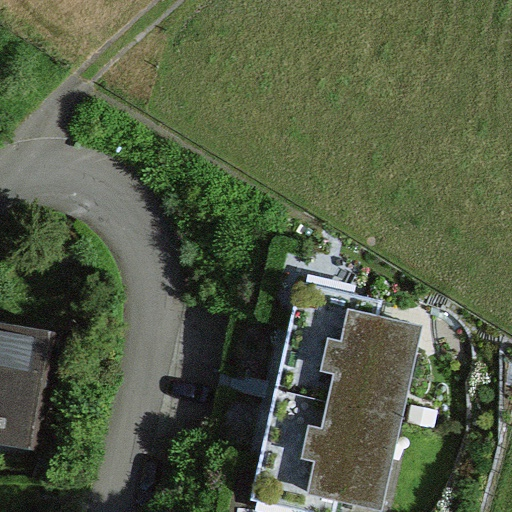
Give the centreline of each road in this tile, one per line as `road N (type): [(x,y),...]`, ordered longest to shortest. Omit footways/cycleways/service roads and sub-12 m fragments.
road 1 (residential): [(0,183),(68,174),(122,204),(141,225),(143,345),(112,511)]
road 2 (unknown): [(68,174),(29,139),(35,126),(176,0)]
